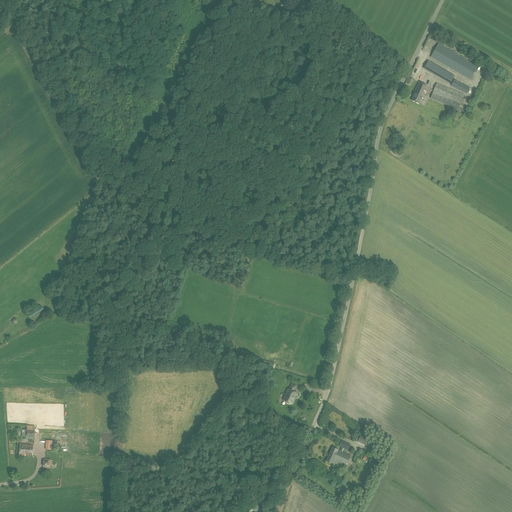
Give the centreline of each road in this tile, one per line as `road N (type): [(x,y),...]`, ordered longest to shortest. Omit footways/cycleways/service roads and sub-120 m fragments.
road 1 (unclassified): [(306,440),(329,384),(380,128),(441,0)]
road 2 (track): [(286,260),(158,222)]
